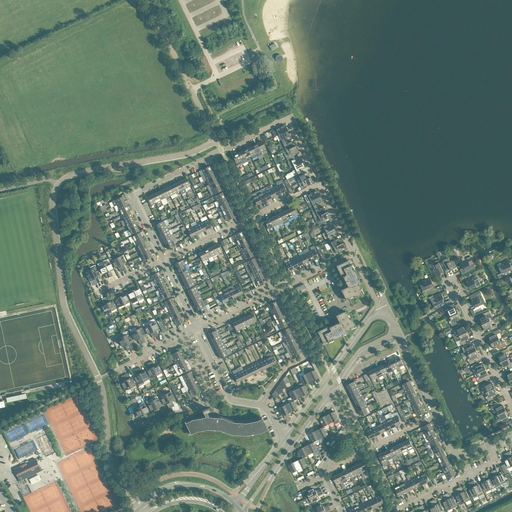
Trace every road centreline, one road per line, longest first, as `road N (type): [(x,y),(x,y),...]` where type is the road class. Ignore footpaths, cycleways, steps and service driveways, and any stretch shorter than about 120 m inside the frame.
road 1 (unclassified): [(140,506),(113,466),(102,390),(63,306),(51,198),(69,175),(186,154),(214,137),(147,0)]
road 2 (residential): [(196,330),(353,253)]
road 3 (residential): [(162,259),(132,196),(221,150)]
road 4 (residential): [(511,410),(448,278)]
road 5 (residential): [(320,183),(290,120),(221,150)]
road 6 (residential): [(390,511),(489,463),(490,444)]
